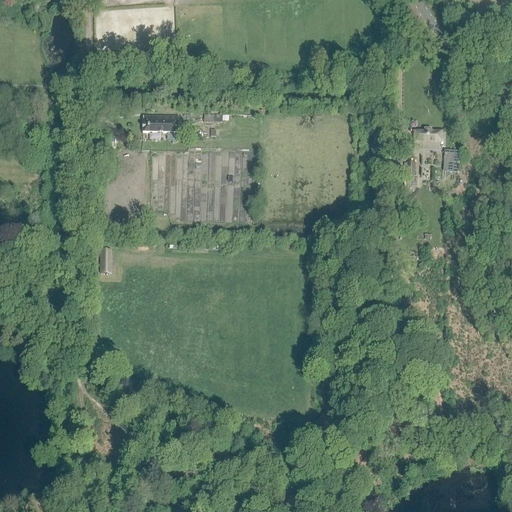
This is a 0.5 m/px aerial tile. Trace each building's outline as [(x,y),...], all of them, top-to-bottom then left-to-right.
[(204,116),(204,124),(222,124),(222,116),(204,116)] [(142,134),(177,135),(177,118),(142,117),(142,134)] [(442,146),(443,141),(440,141),(440,134),(440,133),(414,132),(414,133),(414,148),(440,148),(440,146),(442,146)] [(237,161),(241,161),(241,173),(237,178),(235,178),(235,181),(242,187),(239,191),(249,191),(254,195),(255,163),(251,167),(247,164),(248,156),(243,161),(239,157),(241,154),(236,150),(231,150),(230,156),(237,156),(237,161)] [(447,171),(462,172),(463,150),(448,150),(447,171)] [(421,178),(436,178),(436,168),(421,168),(421,178)] [(99,275),(110,276),(111,252),(101,251),(99,275)]
